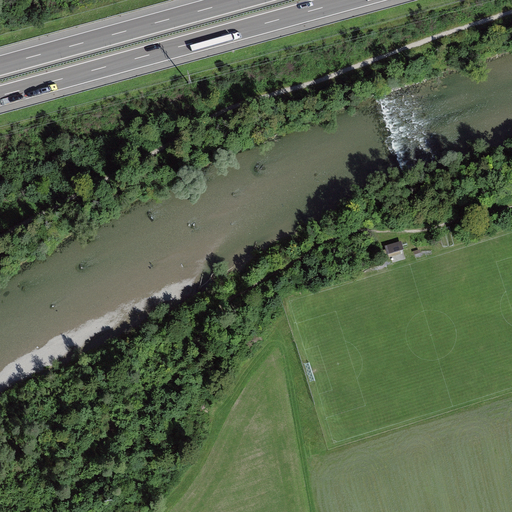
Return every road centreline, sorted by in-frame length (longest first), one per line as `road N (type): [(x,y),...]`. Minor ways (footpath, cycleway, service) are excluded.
road 1 (track): [(511,14),(206,121),(0,240)]
road 2 (motorway): [(0,96),(353,0)]
road 3 (motorway): [(240,0),(0,65)]
